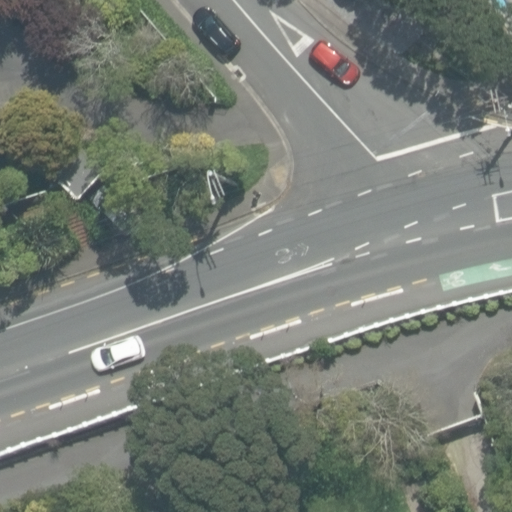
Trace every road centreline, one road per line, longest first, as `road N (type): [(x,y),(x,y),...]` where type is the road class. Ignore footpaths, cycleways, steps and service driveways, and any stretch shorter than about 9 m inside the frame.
road 1 (secondary): [(414,231),(0,372)]
road 2 (tertiary): [(239,0),(368,148),(414,231)]
